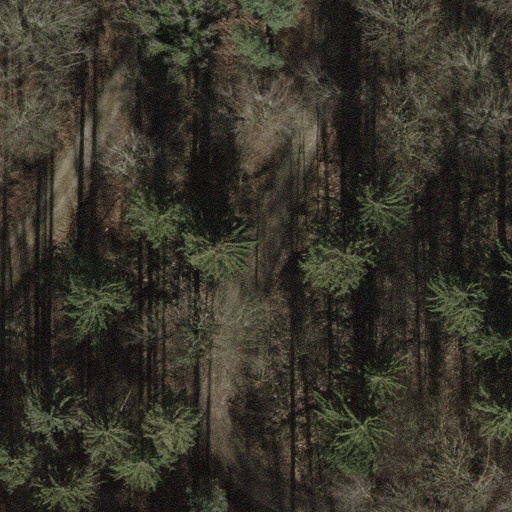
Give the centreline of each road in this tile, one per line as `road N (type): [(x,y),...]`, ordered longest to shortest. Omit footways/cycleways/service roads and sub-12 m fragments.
road 1 (track): [(305,0),(189,447),(308,511)]
road 2 (track): [(180,0),(65,209),(0,275)]
